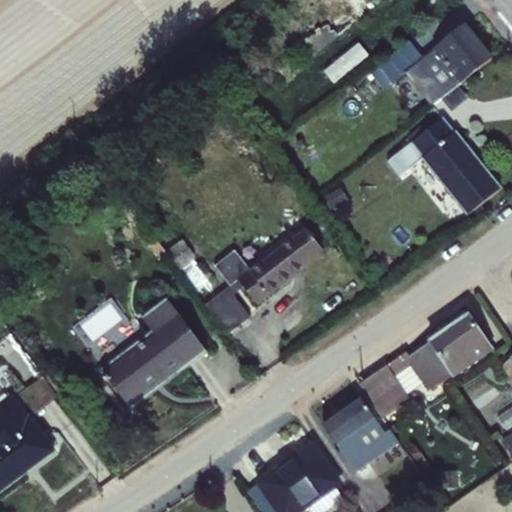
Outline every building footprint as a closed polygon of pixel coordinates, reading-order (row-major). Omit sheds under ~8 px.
[(366,0),(332,0),(316,13),(326,27),(307,42),(316,56),(374,9),(366,0)] [(405,74),(431,106),(440,99),(463,81),(493,59),(466,23),(433,49),(434,52),(423,60),(405,74)] [(405,74),(423,60),(410,42),(377,68),(378,70),(389,84),(391,85),(405,74)] [(389,84),(378,70),(372,75),(383,89),(389,84)] [(463,81),(440,99),(452,112),(468,99),(462,91),(469,86),(463,81)] [(443,118),(389,162),(400,177),(422,159),(468,216),(502,189),(443,118)] [(341,189),(318,200),(326,214),(348,202),(341,189)] [(235,296),(245,288),(259,305),(304,272),(303,269),(326,253),(308,229),(251,271),(236,251),(216,267),(231,287),(208,305),(229,335),(251,317),(235,296)] [(169,300),(143,320),(153,334),(103,370),(131,410),(210,352),(169,300)] [(470,318),(429,346),(450,377),(453,380),(494,351),(470,318)] [(406,353),(357,386),(380,420),(410,400),(407,395),(394,376),(410,367),(423,385),(428,392),(450,377),(429,346),(428,344),(409,357),(406,353)] [(511,360),(511,359),(501,367),(511,381),(511,360)] [(394,376),(407,395),(423,385),(410,367),(394,376)] [(0,493),(57,452),(14,396),(0,405),(0,493)] [(385,434),(360,400),(321,427),(335,448),(337,446),(356,474),(398,443),(389,431),(385,434)] [(511,434),(501,442),(511,456),(511,434)] [(276,468),(254,483),(257,487),(274,511),(303,511),(312,506),(336,490),(343,484),(313,442),(291,457),(294,461),(278,471),(276,468)] [(457,472),(441,474),(442,489),(458,488),(457,472)] [(274,511),(257,487),(247,494),(260,511),(274,511)] [(336,490),(312,506),(315,511),(326,511),(343,500),(336,490)]
